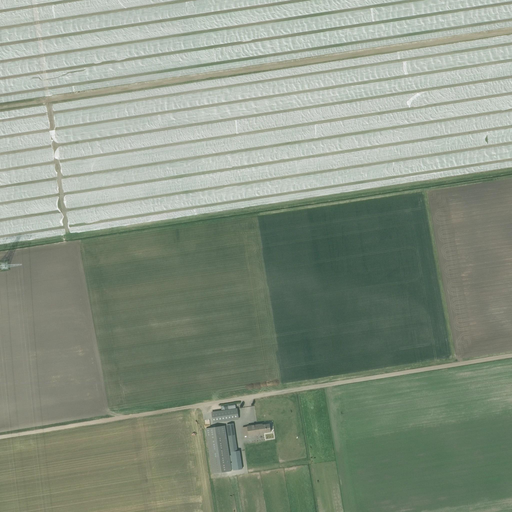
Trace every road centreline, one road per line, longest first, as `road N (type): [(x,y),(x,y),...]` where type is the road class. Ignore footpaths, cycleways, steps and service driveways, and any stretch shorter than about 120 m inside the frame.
road 1 (track): [(0,438),(511,357)]
road 2 (track): [(0,107),(511,31)]
